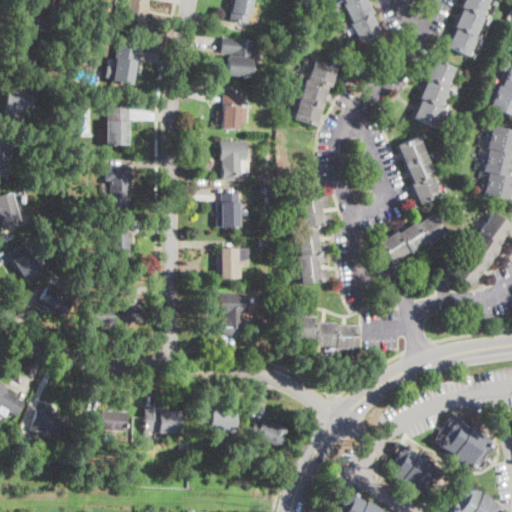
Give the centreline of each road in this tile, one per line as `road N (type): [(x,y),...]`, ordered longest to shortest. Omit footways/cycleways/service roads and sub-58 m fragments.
road 1 (residential): [(425,361),(410,308),(362,273),(341,181),(344,127),(432,0),(500,295),(410,308)]
road 2 (residential): [(338,421),(371,443),(407,415),(491,387),(511,459),(376,491),(358,479),(371,443)]
road 3 (residential): [(170,364),(169,113),(189,0)]
road 4 (residential): [(0,318),(67,357),(269,374),(338,421)]
road 5 (tertiary): [(289,511),(319,445),(373,389),(434,358),(511,344)]
